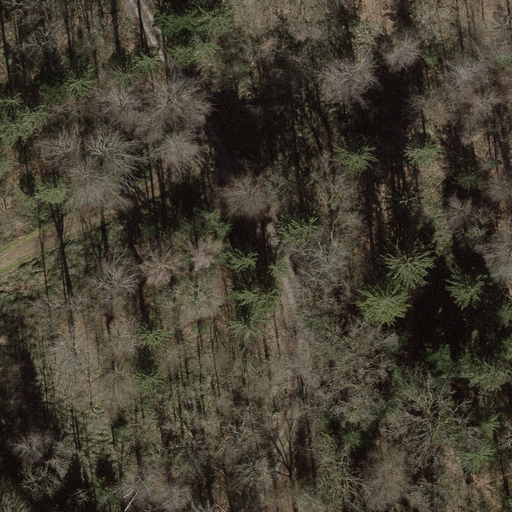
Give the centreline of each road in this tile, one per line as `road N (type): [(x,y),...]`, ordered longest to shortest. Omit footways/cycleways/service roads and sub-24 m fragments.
road 1 (track): [(248,511),(302,394),(308,328),(275,241),(137,0)]
road 2 (track): [(0,262),(223,157)]
